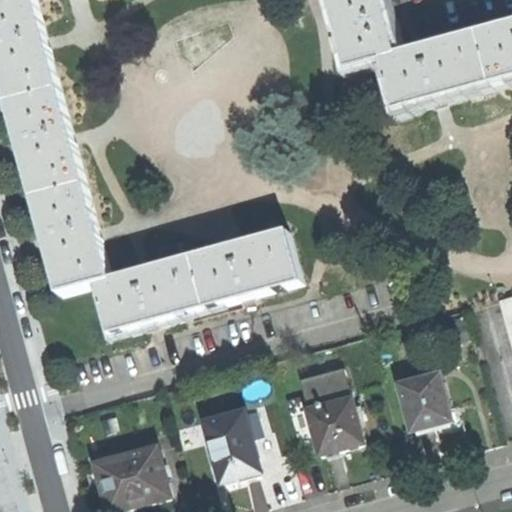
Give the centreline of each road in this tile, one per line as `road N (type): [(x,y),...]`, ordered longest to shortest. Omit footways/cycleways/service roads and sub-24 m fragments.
road 1 (unknown): [(32,406),(386,301)]
road 2 (unclassified): [(0,284),(59,511)]
